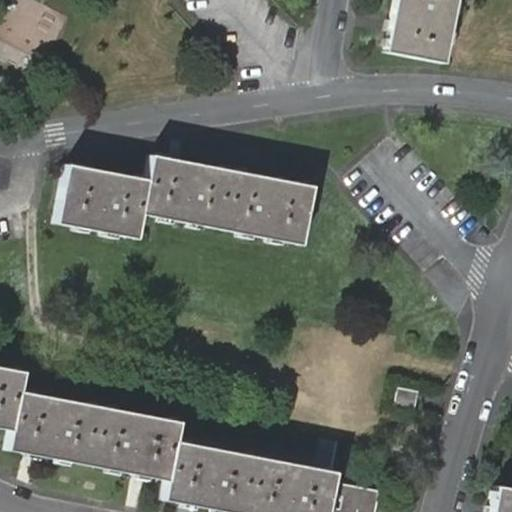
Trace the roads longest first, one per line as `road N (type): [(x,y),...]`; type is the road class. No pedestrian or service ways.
road 1 (residential): [(319,92),(0,140)]
road 2 (residential): [(444,511),(501,302)]
road 3 (residential): [(511,99),(467,89),(319,92)]
road 4 (residential): [(375,165),(501,302)]
